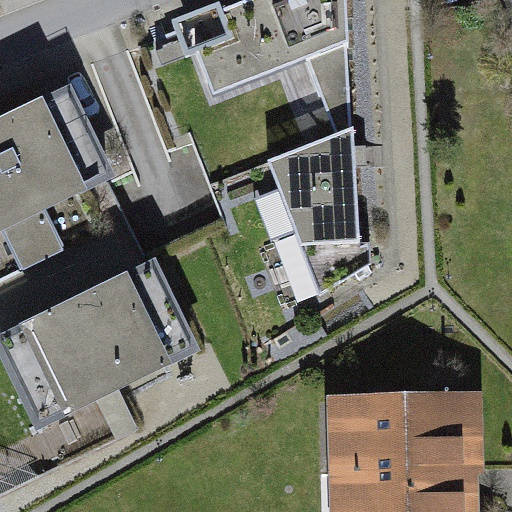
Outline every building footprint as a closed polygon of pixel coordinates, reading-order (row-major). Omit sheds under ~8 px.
[(344,0),(248,0),(166,30),(198,112),(348,63),(344,0)] [(51,114),(0,138),(0,243),(92,201),(51,114)] [(345,142),(251,182),(299,284),(356,261),(345,142)] [(151,269),(7,346),(47,421),(191,344),(151,269)] [(483,511),(482,417),(329,419),(329,511),(483,511)]
